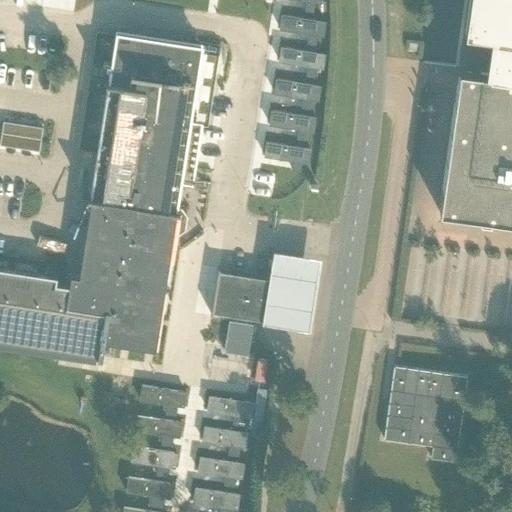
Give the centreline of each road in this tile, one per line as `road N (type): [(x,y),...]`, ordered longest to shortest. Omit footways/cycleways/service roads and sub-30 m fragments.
road 1 (tertiary): [(297,511),(319,434),(365,152),(370,0)]
road 2 (unknown): [(223,227),(184,254),(157,455)]
